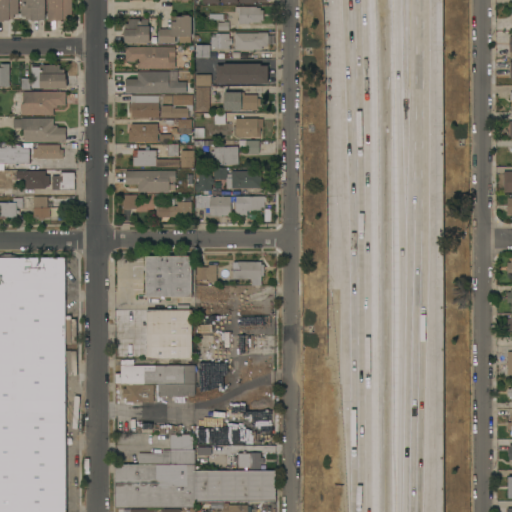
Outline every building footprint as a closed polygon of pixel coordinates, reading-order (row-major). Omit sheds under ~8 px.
[(0,0),(18,0),(18,14),(14,14),(14,18),(10,18),(10,20),(5,20),(5,21),(0,21),(0,0)] [(45,0),(45,19),(41,19),(41,20),(40,20),(33,20),(31,20),(31,19),(26,19),(26,15),(21,15),(21,0),(45,0)] [(48,0),(72,0),(72,14),(67,14),(67,18),(63,18),(63,20),(58,20),(58,21),(48,21),(48,0)] [(256,6),(256,7),(260,7),(260,9),(263,9),(263,20),(260,20),(260,22),(248,22),(248,23),(245,23),(245,24),(238,24),(238,12),(235,12),(235,6),(256,6)] [(159,42),(159,28),(171,28),(171,16),(183,16),(183,15),(189,15),(189,16),(191,16),(191,42),(179,42),(179,36),(175,36),(175,42),(159,42)] [(148,18),(148,25),(149,25),(150,42),(125,42),(124,37),(124,30),(124,29),(125,29),(124,23),(128,23),(128,18),(148,18)] [(216,31),(216,22),(223,22),(228,22),(228,31),(216,31)] [(258,33),(258,32),(268,32),(268,34),(274,34),(274,44),(267,44),(267,45),(261,45),(261,49),(253,49),(253,50),(249,50),(249,49),(234,49),(235,32),(258,33)] [(211,36),(212,36),(212,33),(216,33),(229,33),(229,37),(232,37),(232,44),(229,44),(229,48),(216,48),(216,47),(211,47),(211,36)] [(195,44),(210,44),(209,57),(195,57),(195,44)] [(175,46),(175,57),(169,57),(169,68),(137,68),(137,60),(125,60),(125,46),(175,46)] [(10,86),(0,86),(0,63),(9,63),(10,86)] [(216,83),(216,65),(224,65),(224,63),(260,63),(260,65),(268,65),(268,83),(216,83)] [(40,88),(40,64),(60,64),(60,69),(65,69),(65,72),(66,72),(66,78),(67,78),(67,88),(40,88)] [(126,92),(126,78),(138,78),(138,71),(169,71),(169,81),(186,81),(186,92),(126,92)] [(211,74),(211,85),(195,85),(195,74),(211,74)] [(209,111),(196,111),(196,86),(209,86),(209,111)] [(66,91),(66,105),(57,105),(57,107),(54,107),(54,114),(21,114),(21,103),(24,103),(24,91),(66,91)] [(241,91),(241,92),(244,92),(244,94),(257,94),(257,98),(260,98),(260,106),(257,106),(257,109),(239,109),(239,111),(224,111),(224,91),(241,91)] [(132,117),(132,112),(128,112),(128,103),(132,103),(132,102),(135,102),(135,95),(173,95),(173,94),(192,94),(192,104),(173,104),(173,103),(159,103),(159,117),(132,117)] [(161,105),(171,105),(171,107),(188,107),(188,117),(161,117),(161,105)] [(24,141),(24,128),(21,128),(21,127),(13,127),(13,119),(21,119),(21,118),(54,117),(54,124),(57,124),(57,127),(66,127),(66,141),(24,141)] [(192,119),(191,133),(178,133),(178,126),(165,126),(165,118),(192,119)] [(258,118),(263,118),(263,127),(260,127),(260,135),(258,135),(258,136),(236,136),(236,129),(233,129),(233,126),(236,126),(236,118),(258,118)] [(157,123),(157,129),(159,129),(159,133),(158,133),(158,141),(128,141),(128,129),(131,129),(131,123),(157,123)] [(259,140),(259,153),(246,153),(245,140),(259,140)] [(24,163),(24,164),(21,164),(21,163),(20,163),(20,170),(1,169),(1,163),(0,163),(0,147),(1,147),(1,144),(15,144),(15,148),(16,148),(16,144),(21,144),(21,146),(23,146),(23,148),(30,148),(30,163),(24,163)] [(37,158),(37,157),(33,157),(33,148),(37,148),(37,144),(60,144),(60,149),(63,149),(63,158),(37,158)] [(167,144),(178,144),(178,156),(167,156),(167,144)] [(238,164),(211,164),(210,151),(213,151),(213,146),(238,146),(238,164)] [(156,149),(156,159),(179,159),(179,166),(132,167),(132,150),(156,149)] [(181,161),(180,161),(180,156),(181,156),(181,150),(194,149),(194,167),(181,167),(181,161)] [(227,167),(227,173),(231,173),(231,170),(261,170),(261,187),(226,188),(226,185),(215,186),(215,179),(214,179),(214,167),(227,167)] [(26,188),(26,177),(20,177),(20,171),(26,171),(45,170),(45,175),(49,175),(49,185),(45,185),(45,188),(26,188)] [(176,170),(176,181),(169,181),(169,191),(138,191),(138,184),(125,184),(125,170),(176,170)] [(211,171),(211,177),(213,177),(214,184),(211,184),(212,190),(208,190),(208,194),(203,194),(203,190),(200,190),(200,192),(196,192),(196,189),(195,189),(195,182),(198,182),(198,171),(211,171)] [(511,171),(511,192),(503,192),(503,171),(511,171)] [(52,175),(60,175),(60,172),(75,172),(75,189),(71,189),(71,190),(68,190),(68,189),(52,189),(52,175)] [(123,194),(137,194),(137,208),(123,208),(123,194)] [(231,215),(222,215),(222,216),(217,216),(217,215),(210,215),(209,207),(195,207),(195,195),(207,194),(207,197),(210,197),(210,196),(230,196),(231,215)] [(264,196),(264,207),(261,207),(261,210),(247,210),(247,214),(235,214),(236,195),(264,196)] [(47,196),(47,202),(51,202),(51,207),(50,207),(50,217),(44,217),(44,219),(39,220),(39,217),(34,217),(33,196),(47,196)] [(177,205),(177,201),(181,201),(181,196),(188,196),(188,201),(191,201),(191,217),(156,216),(156,205),(177,205)] [(0,202),(13,202),(13,197),(22,197),(22,207),(17,207),(17,216),(8,216),(8,218),(0,218),(0,202)] [(146,256),(192,256),(191,296),(145,296),(146,256)] [(65,511),(0,511),(0,257),(65,257),(65,511)] [(238,261),(261,261),(261,264),(264,264),(264,275),(260,275),(260,285),(251,285),(251,278),(233,278),(233,261),(238,261)] [(216,264),(216,281),(209,281),(208,279),(196,279),(196,266),(208,266),(209,264),(216,264)] [(192,309),(192,359),(147,359),(146,309),(192,309)] [(115,383),(115,373),(121,373),(121,365),(194,365),(195,383),(158,383),(115,383)] [(195,383),(195,396),(158,396),(158,383),(195,383)] [(126,402),(126,398),(123,398),(123,388),(126,388),(126,384),(154,384),(154,402),(126,402)] [(115,464),(138,464),(138,453),(162,453),(162,449),(170,450),(170,433),(193,433),(193,449),(195,449),(195,470),(275,470),(275,501),(195,501),(195,508),(115,507),(115,464)] [(264,467),(261,469),(237,469),(237,463),(232,463),(232,467),(221,467),(221,446),(220,446),(220,444),(259,445),(259,452),(261,452),(264,454),(264,467)] [(229,503),(229,504),(248,504),(248,506),(251,506),(251,511),(223,511),(223,506),(223,503),(229,503)]
